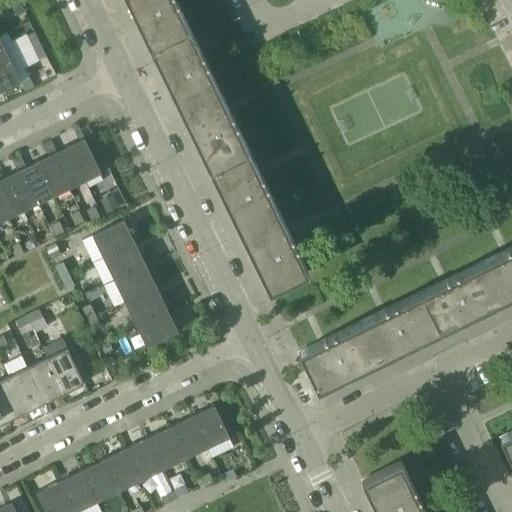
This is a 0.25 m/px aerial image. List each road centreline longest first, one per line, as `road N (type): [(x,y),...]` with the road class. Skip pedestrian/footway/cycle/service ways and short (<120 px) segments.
road 1 (residential): [(252,341),(119,72)]
road 2 (residential): [(0,460),(252,341)]
road 3 (residential): [(427,372),(495,511)]
road 4 (residential): [(300,431),(427,372)]
road 5 (residential): [(119,72),(0,132)]
